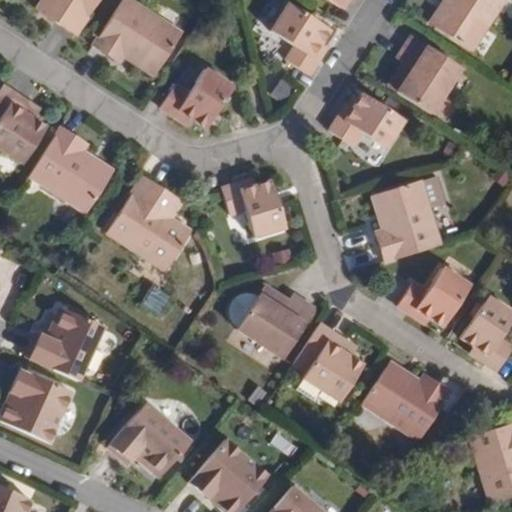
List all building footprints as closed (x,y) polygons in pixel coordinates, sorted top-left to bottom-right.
[(44,14),(53,0),(42,0),(36,9),(44,14)] [(96,0),(53,0),(44,14),(74,34),(96,0)] [(180,32),(128,0),(120,0),(91,46),(117,62),(122,54),(126,49),(156,69),(180,32)] [(450,0),(443,0),(429,23),(434,26),(450,0)] [(500,0),(450,0),(434,26),(469,49),(500,0)] [(330,27),(289,1),(271,29),(293,44),(286,56),(310,71),(327,44),(322,40),(330,27)] [(459,68),(410,36),(396,57),(405,63),(411,67),(397,91),(429,113),(459,68)] [(126,49),(122,54),(153,74),(156,69),(126,49)] [(411,67),(405,63),(390,87),(397,91),(411,67)] [(230,86),(202,68),(188,91),(174,84),(160,107),(187,124),(191,118),(204,127),(230,86)] [(35,106),(3,86),(0,91),(0,147),(24,162),(47,127),(36,120),(29,116),(35,106)] [(400,119),(361,94),(352,106),(346,102),(328,129),(352,144),(359,132),(382,147),(400,119)] [(29,116),(36,120),(42,110),(35,106),(29,116)] [(86,144),(61,128),(30,176),(86,212),(109,176),(78,157),(81,152),(86,144)] [(112,171),(81,152),(78,157),(109,176),(112,171)] [(173,196),(141,176),(106,231),(166,269),(191,230),(171,217),(163,213),(173,196)] [(253,186),(250,179),(219,189),(228,215),(241,211),(251,238),(282,226),(267,182),(253,186)] [(439,246),(419,181),(378,194),(389,230),(384,231),(375,234),(385,263),(439,246)] [(373,196),(384,231),(389,230),(378,194),(373,196)] [(163,213),(171,217),(181,201),(173,196),(163,213)] [(468,286),(440,269),(424,292),(412,284),(397,308),(424,326),(428,319),(443,327),(468,286)] [(157,315),(167,295),(148,286),(139,306),(157,315)] [(286,302),(262,288),(256,297),(280,311),(286,302)] [(256,297),(246,293),(241,294),(234,300),(230,308),(232,318),(240,325),(237,329),(283,357),(313,308),(291,294),(286,302),(280,311),(256,297)] [(511,316),(511,314),(485,297),(459,338),(472,347),(468,354),(496,372),(510,348),(498,340),(511,316)] [(102,322),(60,304),(50,326),(54,328),(51,337),(46,335),(37,331),(26,355),(77,378),(102,322)] [(511,322),(509,321),(499,339),(511,346),(511,344),(511,322)] [(348,343),(318,324),(300,352),(311,360),(301,377),(338,400),(361,364),(348,356),(342,352),(348,343)] [(342,352),(348,356),(355,347),(348,343),(342,352)] [(414,386),(417,382),(386,363),(383,367),(414,386)] [(71,389),(21,367),(10,391),(15,393),(11,402),(6,400),(0,413),(0,417),(48,438),(71,389)] [(414,386),(383,367),(359,403),(415,438),(447,390),(422,374),(417,382),(414,386)] [(11,402),(15,393),(10,391),(6,400),(11,402)] [(187,441),(142,403),(106,445),(126,462),(133,454),(137,449),(144,456),(141,460),(158,475),(187,441)] [(511,423),(470,436),(491,502),(511,495),(511,423)] [(236,511),(268,476),(225,440),(188,480),(208,497),(211,494),(221,504),(218,506),(224,511),(236,511)] [(144,456),(137,449),(133,454),(141,460),(144,456)] [(22,511),(29,498),(0,484),(0,511),(22,511)] [(321,511),(292,486),(268,511),(321,511)] [(218,506),(221,504),(211,494),(208,497),(218,506)]
